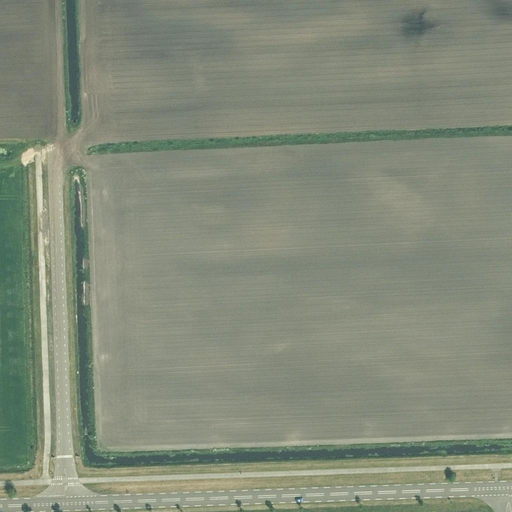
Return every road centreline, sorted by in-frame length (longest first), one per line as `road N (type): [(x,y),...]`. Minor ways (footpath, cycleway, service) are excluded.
road 1 (tertiary): [(496,487),(74,501)]
road 2 (unclassified): [(64,455),(53,147)]
